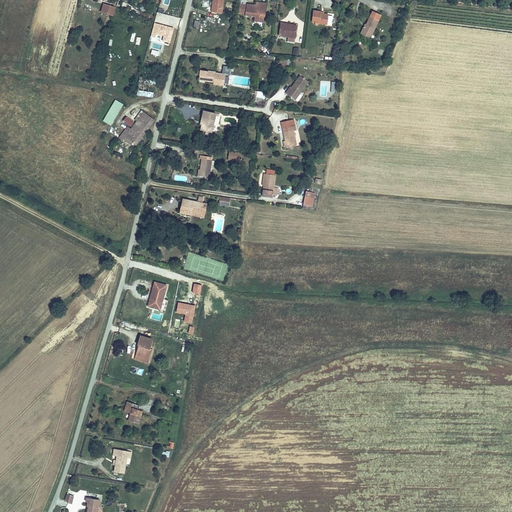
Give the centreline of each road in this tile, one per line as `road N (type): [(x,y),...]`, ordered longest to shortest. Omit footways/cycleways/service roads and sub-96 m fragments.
road 1 (unclassified): [(190,0),(121,283),(49,511)]
road 2 (track): [(164,102),(0,69)]
road 3 (track): [(127,257),(0,195)]
